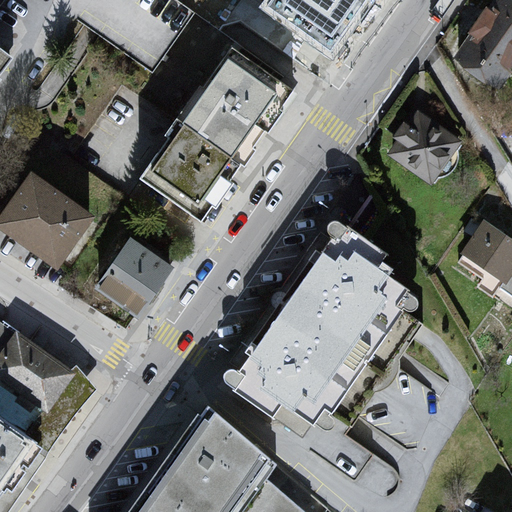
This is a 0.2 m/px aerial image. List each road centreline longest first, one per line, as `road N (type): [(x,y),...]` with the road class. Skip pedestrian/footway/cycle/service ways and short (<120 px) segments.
road 1 (secondary): [(149,379),(423,0)]
road 2 (residential): [(149,379),(0,278)]
road 3 (secondary): [(52,511),(149,379)]
